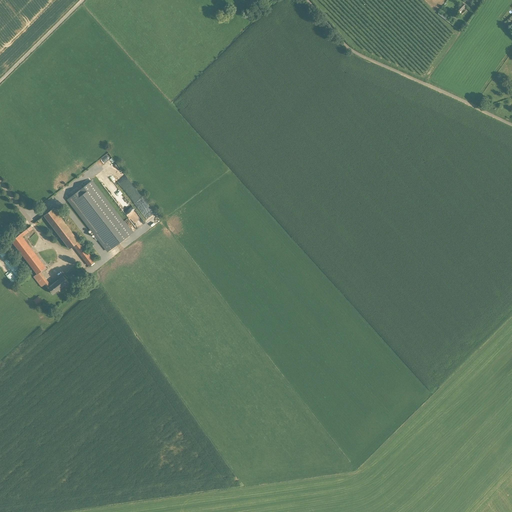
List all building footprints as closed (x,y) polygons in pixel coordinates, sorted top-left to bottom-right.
[(462,3),(458,8),(456,11),(458,13),(461,11),(465,6),(462,3)] [(132,234),(91,181),(68,199),(108,252),(132,234)] [(144,223),(131,203),(123,208),(136,229),(144,223)] [(53,208),(44,215),(70,249),(74,246),(90,266),(95,261),(80,241),(79,242),(53,208)] [(40,272),(46,267),(22,237),(33,229),(30,226),(21,233),(12,240),(38,274),(37,274),(39,276),(41,279),(46,285),(53,294),(68,282),(63,276),(51,286),(40,272)] [(42,287),(46,285),(41,279),(39,276),(37,274),(34,277),(42,287)] [(34,300),(37,305),(43,301),(39,296),(34,300)]
